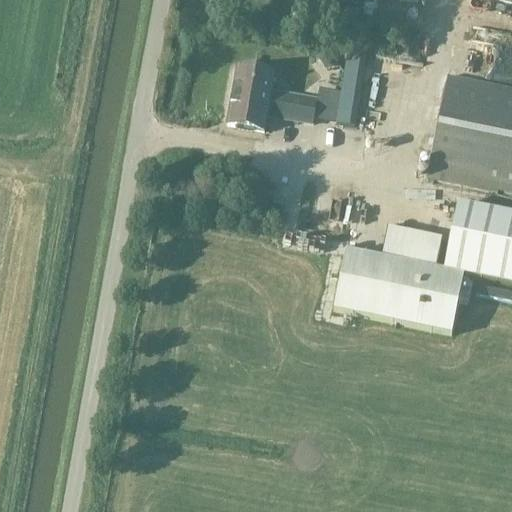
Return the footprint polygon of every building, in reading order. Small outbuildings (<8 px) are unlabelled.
[(391,0),(378,0),(378,9),(404,12),(405,2),(391,0)] [(470,0),(454,0),(449,15),(463,20),(470,0)] [(339,94),(334,126),(353,129),(365,55),(346,52),(339,94)] [(237,71),(226,127),(263,134),(266,117),(270,93),(273,78),(237,71)] [(511,196),(511,91),(446,78),(425,181),(496,195),(497,193),(511,196)] [(403,118),(405,85),(377,83),(375,116),(403,118)] [(284,96),(280,120),(312,125),(316,101),(284,96)] [(443,274),(345,254),(333,312),(452,336),(463,278),(511,287),(511,217),(456,206),(443,274)] [(313,311),(313,300),(284,300),(284,311),(313,311)]
